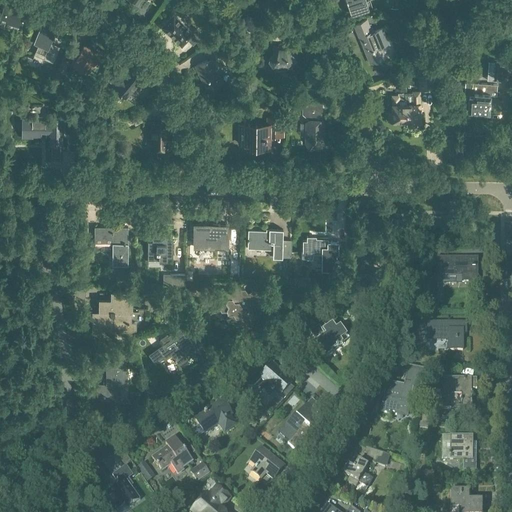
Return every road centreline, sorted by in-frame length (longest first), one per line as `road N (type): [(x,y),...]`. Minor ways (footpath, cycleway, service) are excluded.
road 1 (residential): [(350,406),(269,337),(65,472)]
road 2 (unclassified): [(65,472),(65,356),(32,185)]
road 3 (residential): [(206,187),(192,112),(162,60),(63,0)]
road 4 (residential): [(378,188),(373,151),(313,0)]
road 5 (tertiary): [(206,187),(32,185)]
road 6 (tertiary): [(378,188),(206,187)]
road 7 (unclassified): [(511,372),(511,207)]
road 8 (tertiary): [(511,189),(378,188)]
road 9 (residential): [(350,406),(406,289)]
road 10 (residential): [(284,511),(350,406)]
